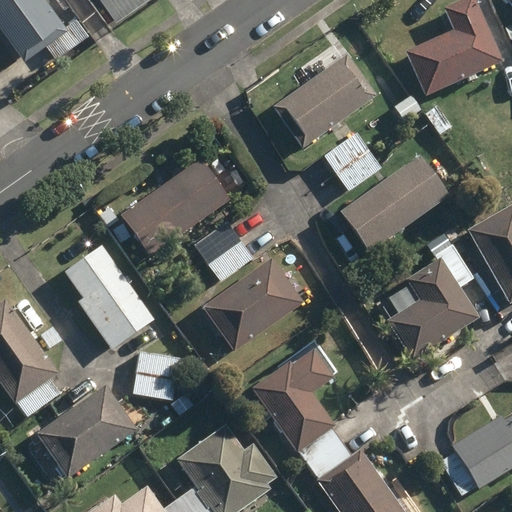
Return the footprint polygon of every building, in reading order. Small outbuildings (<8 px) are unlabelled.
[(0,0),(0,31),(24,65),(47,49),(56,62),(88,39),(76,22),(65,31),(43,0),(0,0)] [(97,0),(116,26),(152,0),(97,0)] [(407,55),(428,99),(503,65),(473,0),(470,0),(445,12),(455,33),(407,55)] [(275,109),(303,150),(376,99),(348,58),(275,109)] [(404,115),(410,123),(422,114),(417,107),(404,115)] [(426,116),(440,137),(452,129),(438,109),(426,116)] [(324,159),(336,176),(369,153),(356,135),(324,159)] [(369,153),(336,176),(350,194),(382,171),(369,153)] [(342,214),(371,255),(449,199),(421,159),(342,214)] [(122,216),(151,258),(231,202),(202,161),(122,216)] [(511,208),(469,234),(511,307),(511,306),(511,208)] [(99,218),(108,230),(118,223),(110,211),(99,218)] [(207,267),(241,243),(228,226),(195,250),(207,267)] [(446,235),(451,243),(458,238),(452,230),(446,235)] [(253,261),(241,243),(207,267),(220,285),(253,261)] [(389,322),(415,363),(480,321),(460,290),(474,281),(452,246),(433,259),(437,265),(409,283),(421,302),(389,322)] [(78,304),(113,352),(154,323),(102,249),(65,276),(83,302),(78,304)] [(203,310),(234,354),(303,305),(272,261),(203,310)] [(17,405),(28,420),(60,396),(50,382),(58,376),(5,304),(0,307),(0,384),(16,406),(17,405)] [(41,338),(50,351),(62,343),(53,329),(41,338)] [(336,430),(312,396),(333,381),(312,350),(254,390),(308,468),(342,445),(333,432),(336,430)] [(133,396),(172,404),(179,362),(140,355),(133,396)] [(196,370),(204,383),(212,378),(203,365),(196,370)] [(199,392),(206,400),(222,389),(216,380),(199,392)] [(38,438),(69,481),(137,433),(106,389),(38,438)] [(177,409),(184,417),(195,409),(189,401),(177,409)] [(435,470),(454,502),(478,489),(480,491),(511,471),(511,419),(506,423),(503,420),(454,449),(458,455),(435,470)] [(197,489),(177,503),(183,511),(243,511),(270,493),(267,488),(277,481),(253,447),(244,454),(226,428),(177,462),(197,489)] [(342,445),(308,468),(313,476),(307,479),(303,475),(290,484),(298,495),(310,487),(312,490),(320,486),(337,511),(401,511),(361,453),(352,460),(342,445)] [(96,471),(100,477),(111,470),(107,464),(96,471)] [(183,511),(177,503),(164,511),(162,511),(147,491),(123,508),(115,497),(94,511),(183,511)]
